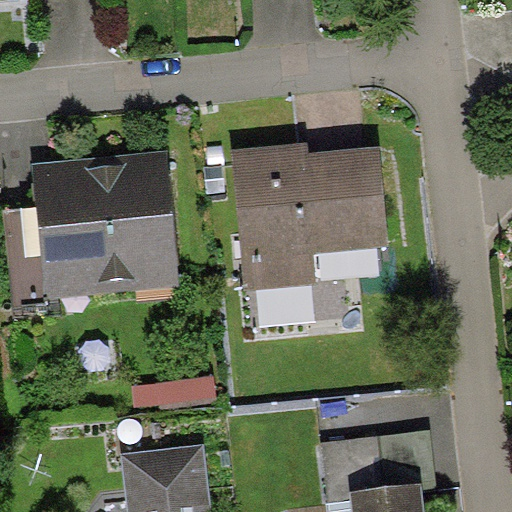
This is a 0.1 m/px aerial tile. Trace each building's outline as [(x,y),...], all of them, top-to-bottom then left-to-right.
[(309,146),(233,152),(245,293),(320,286),(317,256),(389,249),(380,150),(310,156),(309,146)] [(166,153),(33,165),(38,211),(45,301),(179,288),(166,153)] [(45,301),(38,211),(3,214),(11,309),(46,306),(45,301)] [(430,432),(321,444),(328,505),(350,502),(349,496),(421,488),(422,492),(436,491),(430,432)] [(212,511),(206,446),(122,455),(128,511),(212,511)] [(421,488),(349,496),(350,502),(350,511),(424,511),(422,492),(421,488)]
